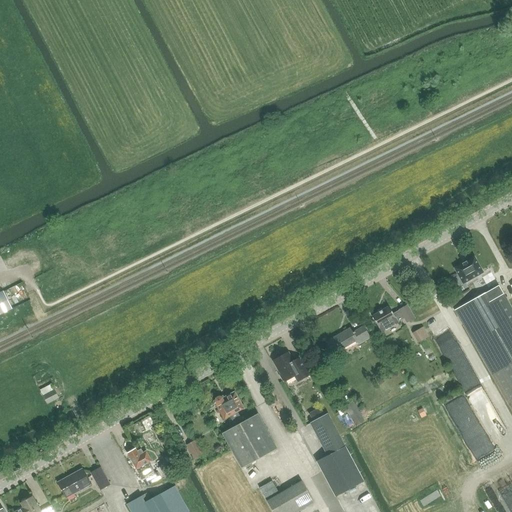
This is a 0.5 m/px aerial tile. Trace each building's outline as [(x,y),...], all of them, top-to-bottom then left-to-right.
[(474,257),(454,268),(463,284),(483,273),(474,257)] [(511,309),(498,286),(454,311),(511,410),(511,309)] [(11,309),(9,305),(3,294),(0,295),(0,312),(1,314),(11,309)] [(398,323),(405,319),(407,323),(415,319),(407,305),(399,310),(400,310),(393,314),(389,307),(372,316),(378,328),(379,327),(382,333),(398,323)] [(326,343),(334,356),(358,342),(359,344),(370,338),(364,327),(353,334),(350,329),(326,343)] [(279,375),(283,381),(285,380),(285,381),(295,376),(298,381),(309,375),(300,358),(293,362),(288,353),(284,355),(282,355),(278,357),(278,359),(274,361),(281,374),(279,375)] [(41,390),(43,395),(47,403),(58,398),(54,389),(54,390),(51,384),(41,390)] [(213,402),(223,420),(229,417),(233,424),(241,419),(238,412),(244,408),(235,392),(225,397),(220,395),(215,398),(214,401),(213,402)] [(506,433),(493,402),(490,403),(485,393),(474,398),(490,439),(506,433)] [(345,408),(356,427),(365,422),(353,403),(345,408)] [(222,433),(241,468),(277,449),(258,413),(222,433)] [(327,414),(309,424),(327,456),(345,446),(327,414)] [(187,446),(195,461),(204,456),(196,441),(187,446)] [(327,456),(317,461),(336,497),(364,482),(345,446),(327,456)] [(151,461),(146,452),(143,454),(141,450),(138,452),(136,449),(128,454),(142,480),(155,473),(149,462),(151,461)] [(91,473),(101,490),(110,485),(101,468),(91,473)] [(58,483),(67,498),(91,485),(82,469),(58,483)] [(157,471),(155,473),(142,480),(146,487),(161,478),(157,471)] [(267,501),(273,511),(298,511),(314,503),(301,481),(267,501)] [(188,511),(175,487),(151,500),(148,493),(127,505),(131,511),(188,511)] [(54,511),(52,506),(41,511),(33,497),(21,504),(23,508),(19,510),(15,511),(54,511)]
